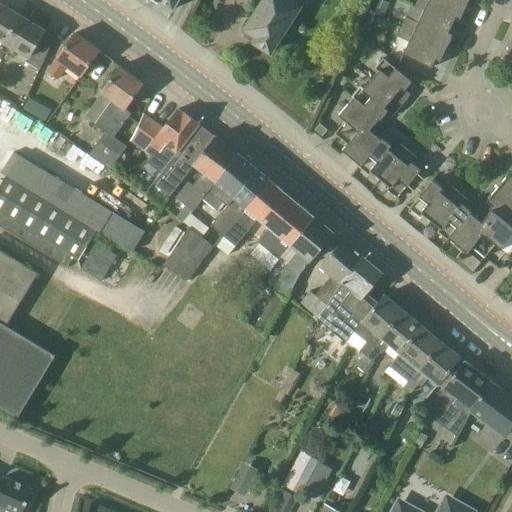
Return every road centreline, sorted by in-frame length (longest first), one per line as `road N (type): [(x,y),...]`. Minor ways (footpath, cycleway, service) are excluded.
road 1 (secondary): [(511,344),(161,57),(77,0)]
road 2 (residential): [(511,129),(482,79),(479,48),(502,0)]
